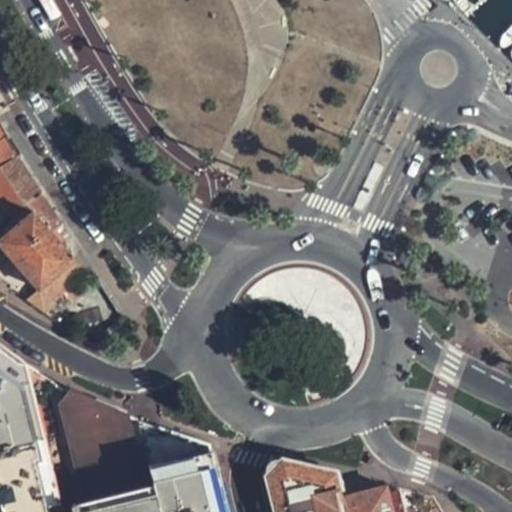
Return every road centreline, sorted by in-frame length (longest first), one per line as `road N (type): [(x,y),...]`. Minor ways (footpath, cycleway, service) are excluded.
road 1 (tertiary): [(0,49),(50,140),(175,311),(199,331)]
road 2 (tertiary): [(248,248),(155,195),(96,114),(33,0)]
road 3 (tertiary): [(199,338),(144,378),(104,379),(66,363),(0,315)]
road 4 (tertiary): [(395,330),(382,284),(353,252),(291,235),(248,248)]
road 5 (residential): [(507,511),(389,454),(361,406)]
road 6 (tertiary): [(367,400),(447,417),(511,450)]
road 7 (tertiary): [(511,396),(450,370),(395,330)]
road 8 (tertiary): [(199,338),(215,386),(253,420),(277,428)]
